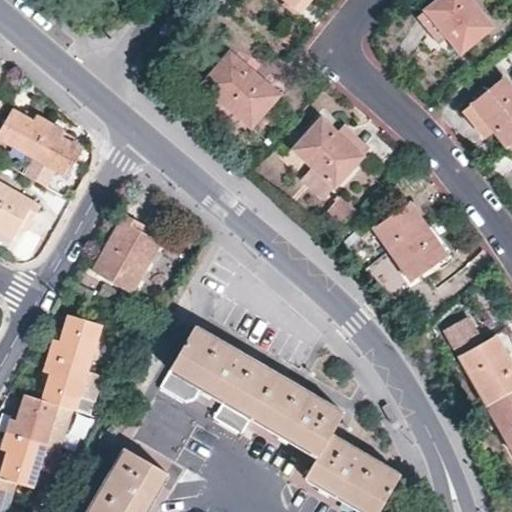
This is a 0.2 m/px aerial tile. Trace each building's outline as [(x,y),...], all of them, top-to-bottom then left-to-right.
[(311,0),(297,0),(292,8),(286,3),(281,9),(296,19),(306,6),(311,0)] [(436,0),(424,10),(447,39),(460,54),(494,26),(472,0),(436,0)] [(440,45),(447,39),(424,10),(416,18),(426,30),(440,45)] [(252,127),(279,95),(253,72),(229,52),(206,79),(217,89),(213,93),(226,104),(252,127)] [(253,72),(279,95),(286,86),(277,79),(260,64),(253,72)] [(495,132),(507,146),(511,141),(511,86),(504,77),(472,104),(495,132)] [(244,136),(252,127),(226,104),(218,114),(244,136)] [(486,139),(495,132),(472,104),(462,111),(472,122),(486,139)] [(0,126),(0,138),(30,156),(48,123),(33,115),(31,120),(21,115),(10,109),(0,126)] [(364,156),(337,132),(321,118),(293,149),(309,164),(336,187),(364,156)] [(48,123),(30,156),(64,175),(72,162),(80,149),(68,142),(59,137),(62,131),(48,123)] [(344,124),(337,132),(364,156),(370,148),(362,141),(344,124)] [(336,187),(309,164),(301,174),(328,197),(336,187)] [(40,205),(0,182),(0,232),(12,240),(23,221),(27,215),(33,218),(40,205)] [(353,205),(336,191),(320,210),(336,224),(353,205)] [(447,256),(427,227),(409,202),(373,227),(411,280),(437,262),(447,256)] [(130,293),(158,243),(135,231),(139,224),(132,221),(124,216),(110,240),(92,272),(130,293)] [(433,222),(427,227),(447,256),(437,262),(441,267),(458,256),(452,248),(433,222)] [(493,307),(484,293),(472,301),(482,314),(493,307)] [(49,356),(89,368),(101,327),(68,317),(65,329),(62,340),(54,338),(49,356)] [(511,338),(507,329),(498,334),(511,359),(511,338)] [(329,391),(223,333),(205,362),(200,378),(209,383),(231,394),(282,424),(346,464),(329,479),(377,511),(406,511),(427,482),(364,442),(374,418),(329,391)] [(486,403),(511,389),(511,359),(498,334),(459,354),(486,403)] [(89,368),(49,356),(44,372),(52,374),(49,385),(45,399),(60,403),(73,407),(76,408),(88,411),(90,412),(94,399),(81,395),(89,368)] [(102,372),(89,368),(81,395),(94,399),(102,372)] [(511,389),(486,403),(511,451),(511,389)] [(8,433),(47,444),(60,403),(45,399),(28,394),(24,406),(20,419),(13,417),(8,433)] [(73,407),(60,403),(47,444),(60,448),(73,407)] [(90,412),(88,411),(85,423),(96,426),(102,416),(90,412)] [(17,482),(34,487),(40,467),(47,444),(8,433),(2,451),(9,453),(5,466),(2,477),(17,482)] [(60,448),(47,444),(40,467),(54,471),(60,448)] [(145,511),(146,511),(168,473),(125,448),(86,511),(145,511)] [(0,511),(7,511),(17,482),(2,477),(0,476),(0,511)] [(45,490),(41,500),(50,505),(57,493),(45,490)]
